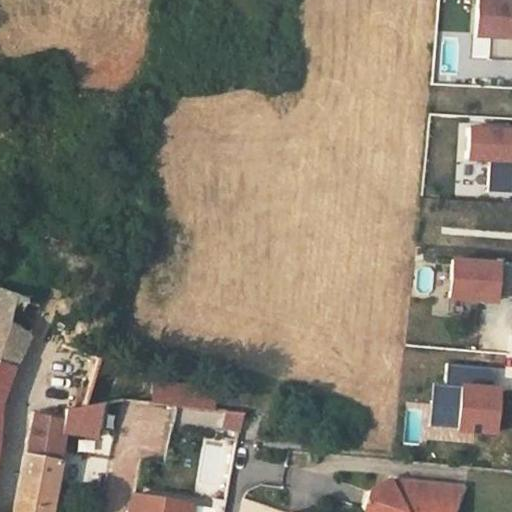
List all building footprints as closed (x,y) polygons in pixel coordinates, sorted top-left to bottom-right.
[(511,0),(477,0),(476,38),(511,39),(511,0)] [(511,127),(469,126),(467,161),(511,163),(511,127)] [(498,304),(502,262),(453,258),(449,300),(498,304)] [(0,323),(19,330),(26,302),(0,292),(0,323)] [(0,363),(11,366),(30,334),(19,330),(0,323),(0,363)] [(0,394),(11,366),(0,363),(0,394)] [(502,388),(461,384),(457,433),(498,437),(502,388)] [(213,390),(155,385),(153,403),(214,409),(213,390)] [(65,409),(64,419),(63,430),(95,435),(99,403),(82,406),(65,409)] [(47,511),(48,507),(52,491),(54,480),(58,464),(60,453),(63,430),(64,419),(48,416),(30,413),(26,432),(23,453),(11,511),(47,511)] [(58,464),(54,480),(60,481),(64,465),(58,464)] [(452,511),(462,486),(405,481),(399,495),(394,495),(388,480),(366,489),(361,505),(363,511),(452,511)] [(58,493),(52,491),(48,507),(55,508),(58,493)] [(186,511),(188,504),(132,496),(129,511),(186,511)]
